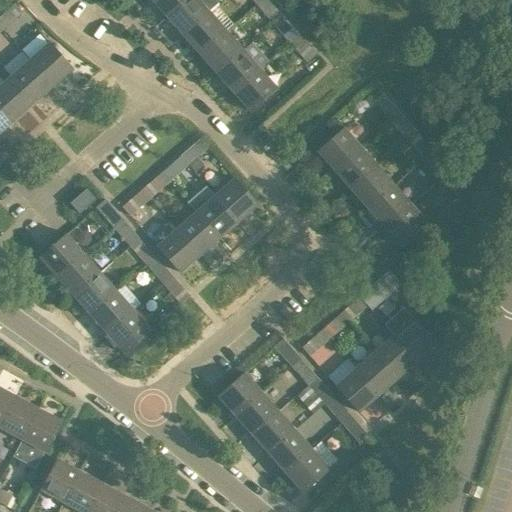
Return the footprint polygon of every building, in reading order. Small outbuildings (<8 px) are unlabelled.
[(152,0),(167,16),(184,0),(152,0)] [(198,0),(184,0),(167,16),(183,35),(209,12),(198,0)] [(266,0),(261,0),(255,6),(272,25),(281,16),(266,0)] [(14,5),(0,16),(0,29),(2,31),(22,14),(14,5)] [(209,12),(183,35),(200,54),(226,31),(209,12)] [(281,16),(272,25),(288,44),(298,35),(281,16)] [(226,31),(200,54),(217,73),(243,50),(226,31)] [(315,55),(298,35),(288,44),(306,63),(315,55)] [(49,42),(27,61),(51,87),(72,68),(49,42)] [(243,50),(217,73),(234,91),(260,68),(243,50)] [(51,87),(27,61),(8,78),(31,104),(51,87)] [(277,88),(260,68),(234,91),(251,111),(277,88)] [(31,104),(8,78),(0,84),(0,106),(13,121),(31,104)] [(373,101),(390,121),(399,113),(382,94),(373,101)] [(0,132),(13,121),(0,106),(0,132)] [(390,121),(407,140),(415,132),(399,113),(390,121)] [(317,152),(334,171),(361,148),(344,128),(317,152)] [(407,140),(423,159),(432,151),(415,132),(407,140)] [(199,140),(179,157),(186,166),(187,166),(194,173),(203,165),(196,158),(206,149),(199,140)] [(361,148),(334,171),(351,190),(378,167),(361,148)] [(423,159),(440,178),(449,170),(432,151),(423,159)] [(160,174),(167,182),(186,166),(179,157),(160,174)] [(378,167),(351,190),(368,210),(394,186),(378,167)] [(466,190),(449,170),(440,178),(457,198),(466,190)] [(141,190),(148,199),(167,182),(160,174),(141,190)] [(233,178),(214,195),(237,222),(256,205),(233,178)] [(394,186),(368,210),(384,229),(411,205),(394,186)] [(85,189),(69,203),(77,213),(94,200),(85,189)] [(129,216),(148,199),(141,190),(121,207),(129,216)] [(195,212),(218,238),(237,222),(214,195),(195,212)] [(95,208),(112,227),(121,219),(104,200),(95,208)] [(428,224),(411,205),(384,229),(401,248),(428,224)] [(176,229),(199,255),(218,238),(195,212),(176,229)] [(138,238),(121,219),(112,227),(129,246),(138,238)] [(179,273),(199,255),(176,229),(155,247),(179,273)] [(38,258),(55,277),(82,254),(64,234),(60,238),(42,254),(40,256),(38,258)] [(155,257),(138,238),(129,246),(146,265),(155,257)] [(82,254),(55,277),(72,296),(99,273),(82,254)] [(171,276),(155,257),(146,265),(162,284),(171,276)] [(390,294),(398,287),(400,285),(388,272),(386,273),(378,280),(359,297),(366,306),(371,311),(390,294)] [(99,273),(72,296),(89,315),(115,292),(99,273)] [(188,296),(171,276),(162,284),(179,304),(188,296)] [(115,292),(89,315),(106,334),(132,311),(115,292)] [(359,297),(340,314),(347,323),(366,306),(359,297)] [(383,325),(392,335),(415,362),(435,344),(403,308),(383,325)] [(150,330),(132,311),(106,334),(123,354),(150,330)] [(340,314),(321,330),(328,339),(347,323),(340,314)] [(309,356),(328,339),(321,330),(301,348),(309,356)] [(415,362),(392,335),(373,352),(396,378),(415,362)] [(273,347),(290,366),(299,358),(282,339),(273,347)] [(396,378),(373,352),(354,369),(378,395),(396,378)] [(316,377),(299,358),(290,366),(307,385),(316,377)] [(358,412),(378,395),(354,369),(335,386),(358,412)] [(217,396),(234,416),(261,392),(244,373),(217,396)] [(333,396),(316,377),(307,385),(324,404),(333,396)] [(0,389),(0,423),(14,397),(0,389)] [(261,392),(234,416),(251,435),(277,411),(261,392)] [(349,415),(333,396),(324,404),(340,423),(349,415)] [(37,409),(14,397),(0,423),(0,429),(20,440),(37,409)] [(37,409),(20,440),(11,457),(34,469),(60,422),(58,420),(37,409)] [(277,411),(251,435),(268,454),(294,430),(277,411)] [(366,434),(349,415),(340,423),(358,442),(366,434)] [(294,430),(268,454),(284,472),(311,449),(294,430)] [(328,469),(311,449),(284,472),(301,492),(328,469)] [(39,490),(61,502),(78,471),(56,459),(39,490)] [(78,471),(61,502),(80,511),(84,511),(100,483),(78,471)] [(100,483),(84,511),(113,511),(122,495),(100,483)] [(17,500),(0,491),(0,504),(11,510),(17,500)] [(122,495),(113,511),(142,511),(145,507),(122,495)]
